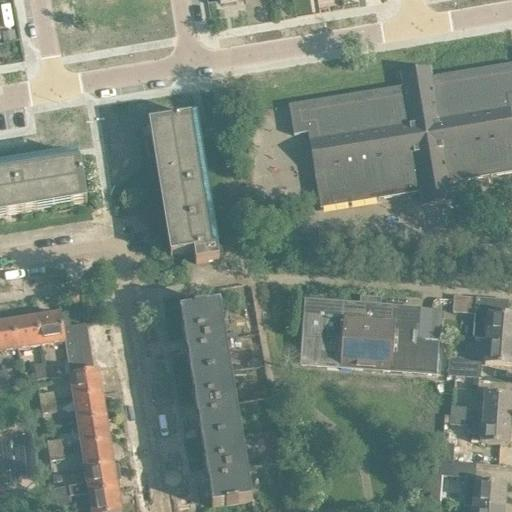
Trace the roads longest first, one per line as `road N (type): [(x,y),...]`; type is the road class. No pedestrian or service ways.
road 1 (residential): [(161,511),(117,246),(0,264)]
road 2 (residential): [(191,64),(415,26)]
road 3 (residential): [(57,89),(191,64)]
